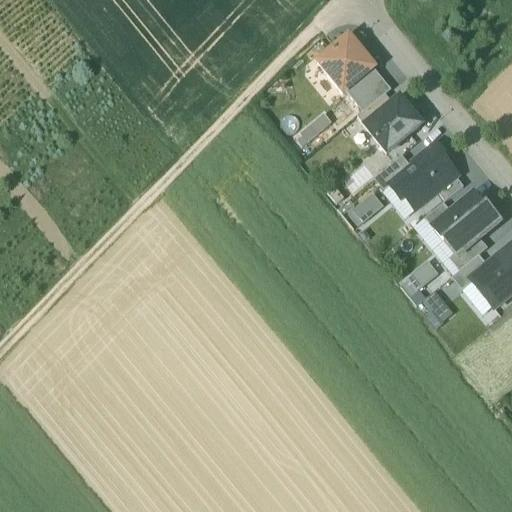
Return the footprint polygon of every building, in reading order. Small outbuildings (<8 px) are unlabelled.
[(372,70),(348,42),(317,67),(341,96),(344,93),(372,70)] [(391,93),(372,70),(344,93),(363,115),(384,98),(391,93)] [(392,108),(384,98),(363,115),(357,120),(365,130),(392,108)] [(392,108),(365,130),(387,156),(419,129),(397,103),(392,108)] [(409,171),(388,188),(411,216),(437,196),(455,181),(459,178),(436,150),(409,171)] [(409,171),(401,161),(375,182),(383,192),(388,188),(409,171)] [(463,191),(455,181),(437,196),(445,206),(463,191)] [(358,229),(384,209),(373,195),(347,215),(358,229)] [(497,229),(473,199),(450,218),(432,232),(457,262),(478,245),(497,229)] [(425,223),(432,232),(450,218),(442,209),(425,223)] [(485,253),(478,245),(452,267),(459,275),(478,260),(485,253)] [(511,248),(487,270),(469,285),(471,287),(493,313),(511,297),(511,248)] [(487,270),(478,260),(451,282),(462,295),(471,287),(469,285),(487,270)] [(427,263),(399,286),(411,300),(439,278),(427,263)] [(424,302),(440,324),(451,317),(435,294),(424,302)]
